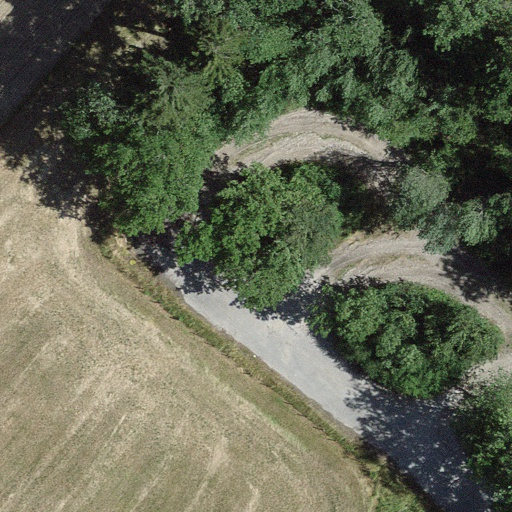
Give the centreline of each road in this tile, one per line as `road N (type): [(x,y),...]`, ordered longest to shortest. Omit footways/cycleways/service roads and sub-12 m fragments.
road 1 (track): [(464,263),(392,171),(347,140),(272,131),(208,169),(192,213),(225,285),(311,349)]
road 2 (track): [(511,306),(464,263),(399,254),(333,263),(307,300),(311,349),(362,395),(434,433)]
road 3 (track): [(511,375),(462,397),(434,433),(463,511)]
